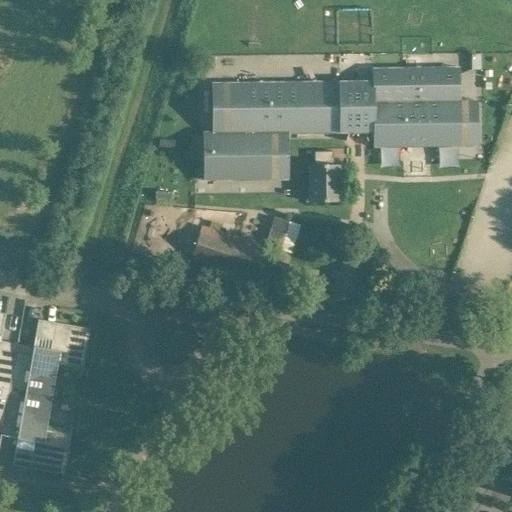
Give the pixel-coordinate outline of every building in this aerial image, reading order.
[(270,173),(269,133),(373,132),(373,141),(407,140),(407,146),(427,146),(427,140),(461,140),(460,73),(426,74),(426,68),(406,68),(406,74),(372,74),(372,81),(230,83),(231,132),(203,132),(203,180),(216,180),(216,174),(270,173)] [(315,165),(310,165),(310,201),(339,201),(340,165),(334,165),(334,151),(315,151),(315,165)] [(275,217),(266,246),(280,250),(289,222),(275,217)] [(265,246),(201,226),(191,258),(254,280),(265,246)] [(82,375),(90,328),(88,328),(87,332),(54,326),(52,340),(50,349),(35,347),(36,338),(35,338),(33,346),(25,392),(52,397),(57,364),(81,368),(80,375),(82,375)] [(0,440),(1,435),(17,343),(1,340),(0,345),(0,440)] [(46,429),(52,397),(25,392),(33,346),(17,343),(1,435),(17,438),(16,446),(17,446),(19,438),(34,441),(33,450),(30,464),(63,470),(62,474),(64,474),(72,427),(71,427),(70,433),(46,429)]
